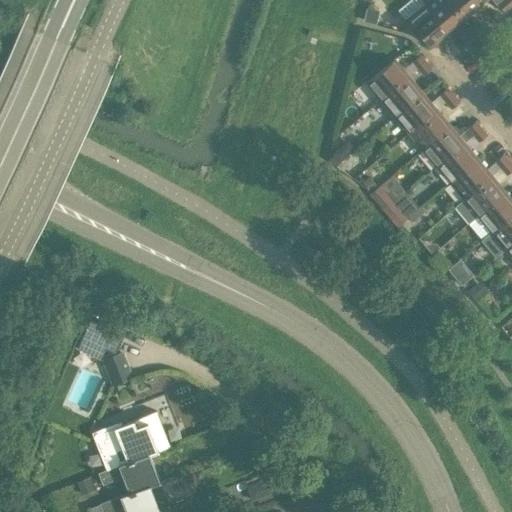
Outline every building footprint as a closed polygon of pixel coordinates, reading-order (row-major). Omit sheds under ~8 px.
[(448,31),(465,17),(450,0),(421,0),(424,3),(425,3),(448,31)] [(450,0),(465,17),(481,3),(478,0),(450,0)] [(492,0),(497,5),(498,4),(504,11),(511,5),(506,0),(478,0),(481,3),(485,0),(492,0)] [(431,45),(448,31),(425,3),(424,3),(400,23),(407,31),(414,25),(431,45)] [(478,20),(471,25),(478,33),(484,27),(478,20)] [(471,38),(478,33),(471,25),(465,31),(471,38)] [(412,61),(418,68),(425,61),(419,54),(412,61)] [(366,82),(380,99),(408,76),(394,58),(366,82)] [(431,68),(425,61),(418,68),(423,75),(431,68)] [(380,99),(394,116),(422,92),(408,76),(380,99)] [(440,94),(446,101),(453,95),(447,88),(440,94)] [(436,109),(422,92),(394,116),(408,132),(436,109)] [(459,102),(453,95),(446,101),(451,108),(459,102)] [(408,132),(422,149),(450,126),(436,109),(408,132)] [(464,142),(473,134),(473,135),(481,128),(475,121),(458,136),(450,126),(422,149),(436,166),(464,142)] [(487,135),(481,128),(473,135),(479,141),(487,135)] [(436,166),(450,182),(478,159),(464,142),(436,166)] [(495,161),(501,168),(509,161),(503,155),(495,161)] [(450,182),(464,199),(492,176),(478,159),(450,182)] [(511,169),(511,165),(509,161),(501,168),(506,175),(511,169)] [(464,199),(477,215),(505,192),(492,176),(464,199)] [(370,192),(384,209),(393,202),(379,184),(370,192)] [(511,214),(511,199),(505,192),(477,215),(492,232),(511,214)] [(393,202),(384,209),(392,220),(402,212),(393,202)] [(425,212),(420,206),(408,216),(413,222),(425,212)] [(511,214),(492,232),(505,248),(511,242),(511,214)] [(474,300),(475,300),(482,293),(475,285),(467,292),(474,300)] [(82,338),(115,353),(123,334),(90,319),(82,338)] [(123,351),(101,359),(112,385),(133,377),(123,351)] [(156,410),(134,419),(105,431),(107,438),(96,442),(101,453),(107,469),(108,468),(149,453),(150,454),(170,446),(156,410)] [(123,476),(130,491),(134,491),(150,484),(151,485),(160,482),(150,454),(149,453),(108,468),(107,469),(98,472),(102,484),(123,476)] [(161,481),(160,482),(151,485),(150,484),(134,491),(130,491),(99,503),(103,511),(109,511),(124,506),(125,511),(161,511),(171,508),(161,481)]
